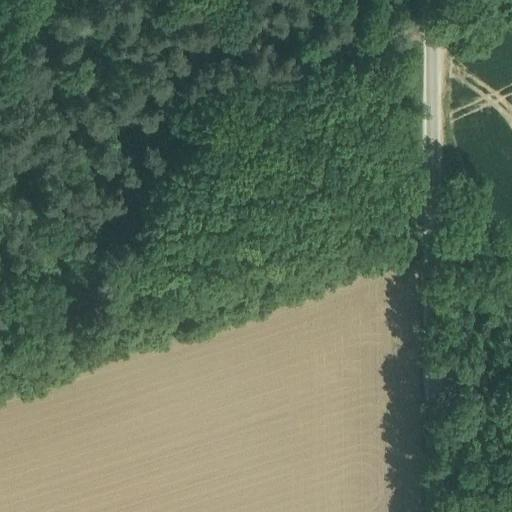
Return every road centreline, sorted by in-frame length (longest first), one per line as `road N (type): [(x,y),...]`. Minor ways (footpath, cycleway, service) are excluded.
road 1 (track): [(0,169),(433,23),(435,511)]
road 2 (track): [(511,237),(433,132)]
